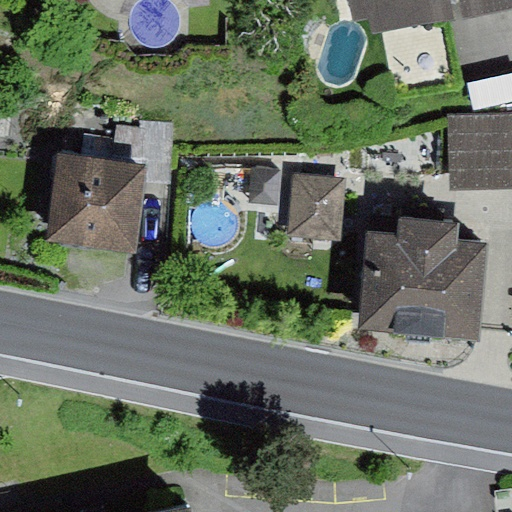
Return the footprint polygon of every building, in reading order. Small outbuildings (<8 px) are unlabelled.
[(453,0),(348,0),(350,7),(368,4),(372,21),(454,4),(453,0)] [(511,111),(447,113),(449,183),(511,181),(511,111)] [(147,151),(145,175),(172,177),(172,124),(150,122),(147,151)] [(147,151),(61,141),(51,225),(138,235),(145,175),(147,151)] [(282,168),(251,164),(247,198),(278,201),(282,168)] [(346,174),(295,169),(289,230),(340,235),(346,174)] [(401,218),(371,216),(363,311),(485,321),(493,225),(462,222),(464,206),(403,201),(401,218)] [(199,511),(191,476),(37,511),(199,511)]
